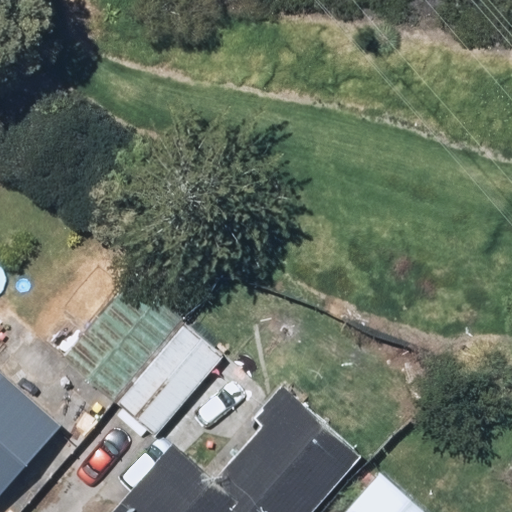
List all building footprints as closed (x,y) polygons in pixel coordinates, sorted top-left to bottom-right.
[(113,410),(186,319),(129,272),(56,363),(113,410)] [(186,319),(113,410),(152,442),(226,351),(186,319)] [(0,374),(0,498),(62,432),(0,374)] [(312,511),(355,461),(277,395),(212,471),(176,440),(114,511),(312,511)] [(422,511),(375,474),(344,511),(422,511)]
